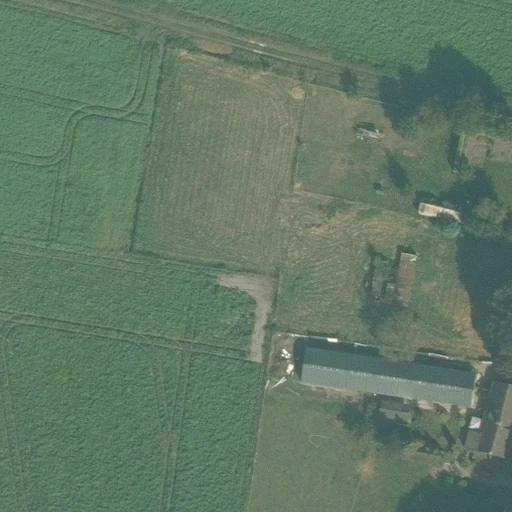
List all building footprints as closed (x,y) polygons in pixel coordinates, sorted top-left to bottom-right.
[(458,220),(459,201),(422,200),(421,218),(458,220)] [(399,286),(414,287),(416,256),(400,255),(399,286)] [(301,384),(470,410),(476,375),(307,349),(301,384)] [(465,449),(507,461),(511,440),(511,389),(495,384),(482,432),(471,429),(465,449)] [(379,420),(408,424),(411,407),(381,403),(379,420)]
